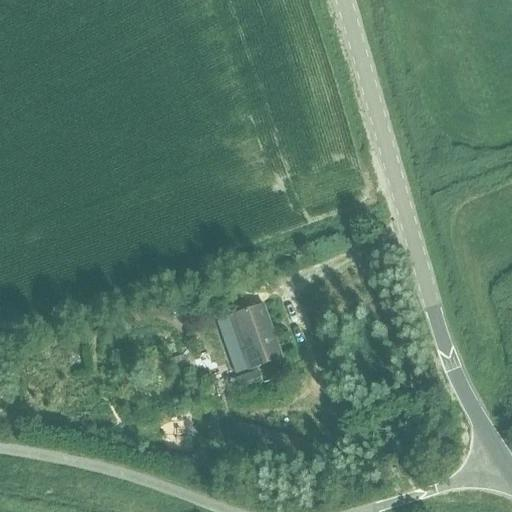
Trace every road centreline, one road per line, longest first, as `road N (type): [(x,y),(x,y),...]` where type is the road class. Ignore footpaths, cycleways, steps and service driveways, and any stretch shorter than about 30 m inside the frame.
road 1 (tertiary): [(503,462),(451,363),(343,0)]
road 2 (unclassified): [(0,450),(115,472),(227,511)]
road 3 (unclassified): [(366,511),(503,462)]
